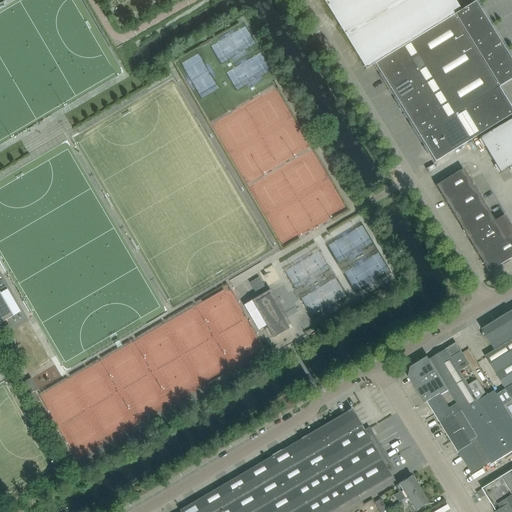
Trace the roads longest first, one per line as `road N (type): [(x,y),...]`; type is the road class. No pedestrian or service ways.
road 1 (unclassified): [(488,301),(298,0)]
road 2 (unclassified): [(139,511),(378,367)]
road 3 (unclassified): [(466,511),(378,367)]
road 4 (unclassified): [(378,367),(488,301)]
